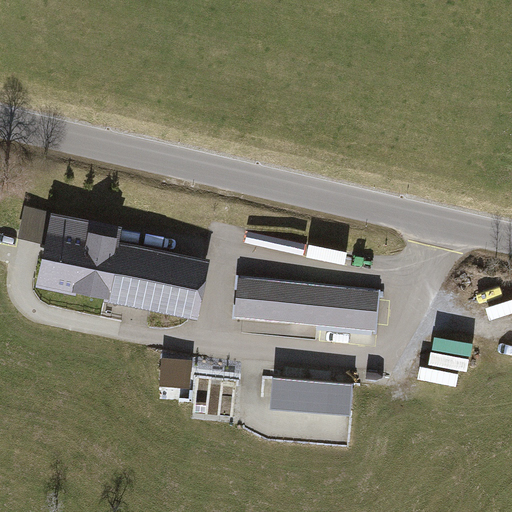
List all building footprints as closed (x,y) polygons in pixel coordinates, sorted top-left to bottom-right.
[(124,230),(29,211),(23,238),(49,243),(41,286),(193,316),(204,263),(120,247),(124,230)] [(374,331),(377,295),(238,283),(235,319),(374,331)] [(471,367),(473,339),(435,335),(433,363),(471,367)] [(163,355),(162,384),(193,384),(193,355),(163,355)] [(353,389),(273,381),(270,412),(349,420),(353,389)]
